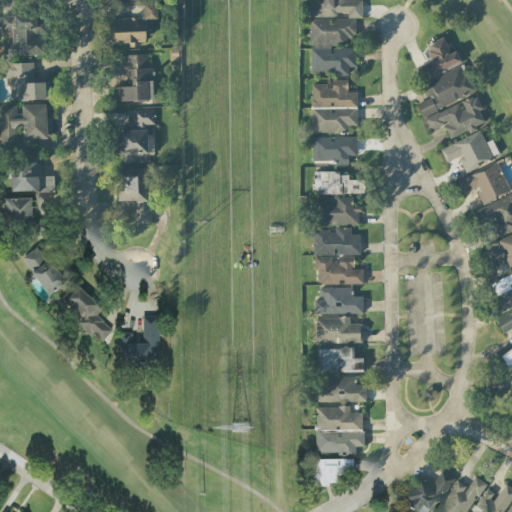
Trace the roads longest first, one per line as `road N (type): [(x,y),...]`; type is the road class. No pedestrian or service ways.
road 1 (residential): [(448,413),(463,367),(466,277),(432,192),(409,183),(388,201),(392,399),(412,421),(448,413)]
road 2 (residential): [(134,270),(107,260),(90,214),(79,0)]
